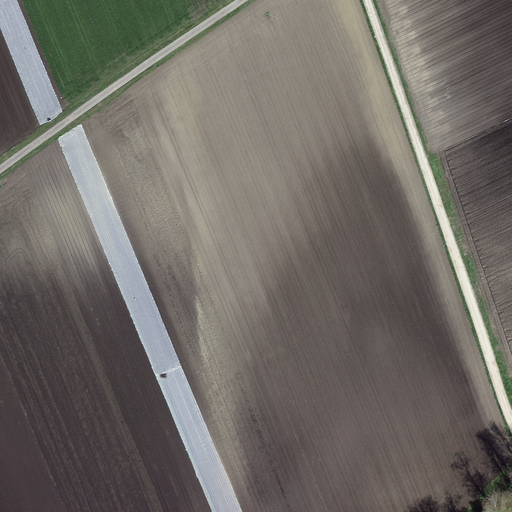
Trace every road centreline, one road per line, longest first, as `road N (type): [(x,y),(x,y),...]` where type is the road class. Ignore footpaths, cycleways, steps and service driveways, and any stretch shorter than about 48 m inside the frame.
road 1 (track): [(511,424),(368,0)]
road 2 (track): [(244,0),(0,175)]
